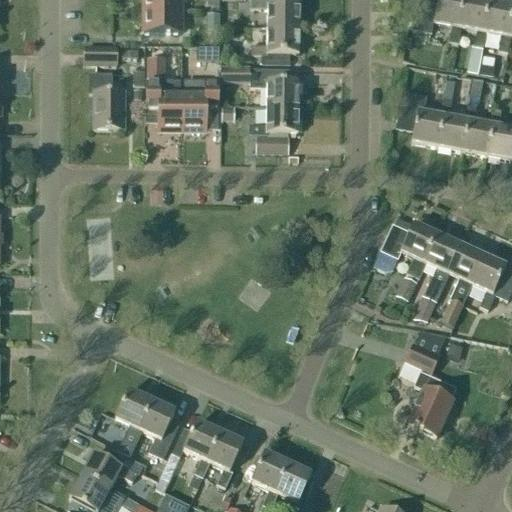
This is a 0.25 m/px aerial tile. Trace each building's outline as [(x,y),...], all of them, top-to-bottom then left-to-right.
[(142,0),(142,15),(180,15),(180,0),(142,0)] [(458,0),(436,0),(435,8),(416,4),(411,34),(430,37),(432,27),(451,30),(448,46),(457,48),(460,32),(461,32),(461,31),(457,31),(463,1),(458,0)] [(487,5),(463,1),(457,31),(461,31),(461,32),(475,35),(472,51),(481,53),(484,36),(482,36),(487,5)] [(266,32),(298,32),(298,6),(267,6),(267,4),(250,4),(250,14),(266,14),(266,32)] [(511,12),(511,9),(487,5),(482,36),(484,36),(500,39),(497,56),(506,57),(509,41),(507,41),(511,12)] [(180,15),(142,15),(142,37),(180,37),(180,15)] [(207,35),(219,35),(219,19),(207,19),(207,35)] [(298,32),(266,32),(266,51),(250,51),(250,60),(260,60),(260,69),(288,70),(288,58),(298,58),(298,32)] [(471,51),(467,76),(477,78),(481,53),(472,51),(471,51)] [(115,71),(115,52),(83,52),(82,70),(115,71)] [(197,53),(196,65),(220,65),(220,53),(197,53)] [(136,63),(137,55),(119,54),(118,63),(136,63)] [(146,62),(146,85),(145,85),(145,115),(157,115),(157,135),(180,135),(181,99),(178,99),(179,84),(163,84),(164,62),(146,62)] [(481,70),(479,78),(492,81),(493,73),(493,72),(482,70),(481,70)] [(249,74),(250,74),(250,73),(221,72),(220,84),(248,85),(248,84),(249,74)] [(298,112),(298,86),(289,86),(289,75),(250,74),(249,74),(248,84),(248,85),(248,93),(265,93),(265,111),(298,112)] [(110,79),(88,79),(88,98),(92,98),(92,134),(123,134),(123,97),(110,97),(110,79)] [(470,83),(468,99),(479,101),(482,85),(470,83)] [(445,84),(441,104),(450,106),(453,86),(445,84)] [(181,99),(180,135),(203,135),(203,115),(217,115),(217,86),(182,85),(182,99),(181,99)] [(141,104),(141,94),(132,94),(132,104),(141,104)] [(435,151),(440,120),(437,119),(422,117),(425,101),(402,97),(397,124),(413,127),(410,147),(435,151)] [(440,104),(437,119),(440,120),(435,151),(460,156),(465,125),(462,124),(447,121),(450,106),(441,104),(440,104)] [(465,125),(460,156),(485,161),(491,129),(488,129),(472,126),(475,110),(465,109),(462,124),(465,125)] [(219,111),(219,125),(232,125),(232,111),(219,111)] [(298,112),(265,111),(265,130),(248,130),(248,140),(254,140),(254,159),(286,159),(286,138),(298,138),(298,112)] [(491,113),(488,129),(491,129),(485,161),(510,165),(510,162),(511,162),(511,134),(496,131),(499,115),(491,113)] [(392,229),(380,255),(396,262),(399,257),(411,262),(404,277),(418,283),(424,268),(421,267),(434,239),(412,228),(408,237),(392,229)] [(434,239),(421,267),(424,268),(435,273),(422,302),(434,307),(440,294),(447,279),(445,278),(458,250),(434,239)] [(458,250),(445,278),(447,279),(458,284),(447,307),(449,308),(460,313),(471,290),(468,288),(481,260),(458,250)] [(380,255),(372,271),(383,276),(391,274),(396,262),(380,255)] [(481,260),(468,288),(471,290),(484,296),(477,311),(487,316),(494,300),(506,306),(511,293),(511,278),(503,275),(504,271),(481,260)] [(407,307),(416,287),(403,281),(393,300),(407,307)] [(422,302),(414,321),(426,326),(435,308),(434,307),(422,302)] [(449,308),(440,327),(451,332),(460,313),(449,308)] [(449,347),(445,361),(458,365),(462,351),(449,347)] [(435,443),(451,406),(449,405),(454,394),(429,382),(438,362),(412,351),(405,368),(420,375),(413,392),(422,396),(406,430),(435,443)] [(127,395),(114,424),(128,430),(116,456),(129,461),(140,436),(137,434),(150,406),(127,395)] [(150,406),(137,434),(140,436),(154,443),(147,458),(162,464),(169,449),(160,445),(167,429),(169,426),(173,417),(150,406)] [(218,438),(195,427),(191,436),(182,432),(170,458),(179,462),(181,456),(199,464),(193,478),(201,482),(208,468),(204,466),(218,438)] [(218,437),(204,466),(208,468),(222,474),(215,489),(224,492),(230,478),(231,476),(229,475),(241,448),(218,437)] [(271,498),(286,469),(262,458),(249,487),(266,495),(260,509),(265,511),(268,511),(275,499),(271,498)] [(92,459),(80,481),(108,496),(109,493),(117,479),(131,487),(136,478),(120,470),(118,473),(92,459)] [(309,479),(286,469),(271,498),(275,499),(289,506),(285,511),(296,511),(299,508),(296,507),(309,479)] [(141,476),(133,492),(148,500),(152,492),(156,484),(141,476)] [(71,504),(66,511),(117,511),(119,509),(119,508),(122,503),(123,501),(109,493),(108,496),(80,481),(68,503),(71,504)] [(158,483),(154,493),(163,497),(167,487),(158,483)] [(164,499),(157,511),(187,511),(189,511),(164,499)] [(222,511),(226,511),(231,503),(224,500),(219,510),(222,511)] [(122,503),(119,508),(126,511),(136,511),(138,509),(123,501),(122,503)]
